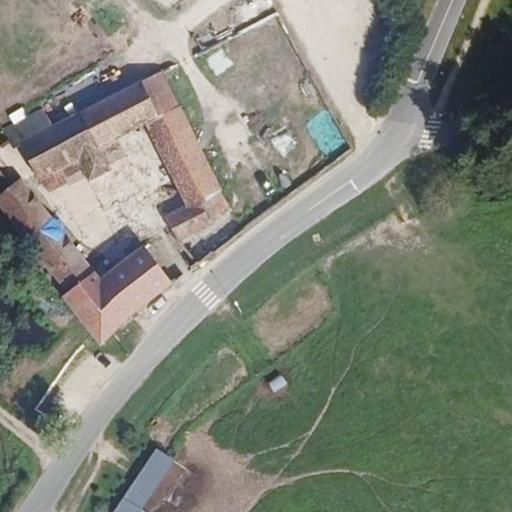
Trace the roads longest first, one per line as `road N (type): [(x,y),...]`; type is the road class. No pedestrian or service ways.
road 1 (tertiary): [(384,151),(271,236),(153,349),(105,406),(37,511)]
road 2 (track): [(0,150),(51,202),(138,216),(208,296)]
road 3 (track): [(173,30),(267,194)]
road 4 (track): [(291,0),(360,126),(384,151)]
road 5 (tertiary): [(453,0),(384,151)]
road 6 (residential): [(384,151),(511,97)]
